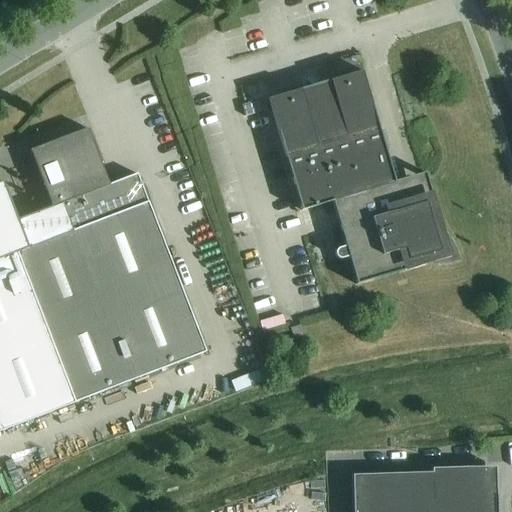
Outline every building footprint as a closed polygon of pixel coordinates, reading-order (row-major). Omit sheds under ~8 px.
[(335,255),(335,256),(335,257),(335,258),(336,259),(337,260),(338,260),(339,261),(341,261),(348,258),(356,286),(426,265),(432,266),(439,266),(446,265),(453,264),(460,262),(458,255),(455,249),(451,242),(447,236),(442,231),(433,202),(431,196),(428,190),(423,186),(417,184),(411,185),(396,189),(362,72),(268,100),(301,212),(332,203),(345,248),(338,250),(337,251),(335,252),(335,253),(335,255)] [(266,112),(263,100),(242,106),(245,118),(266,112)] [(2,183),(0,184),(0,433),(205,354),(137,175),(109,186),(87,130),(29,152),(51,208),(17,222),(2,183)] [(290,330),(293,340),(303,337),(300,327),(290,330)] [(351,476),(352,511),(496,511),(496,491),(472,469),(431,470),(431,474),(351,476)]
